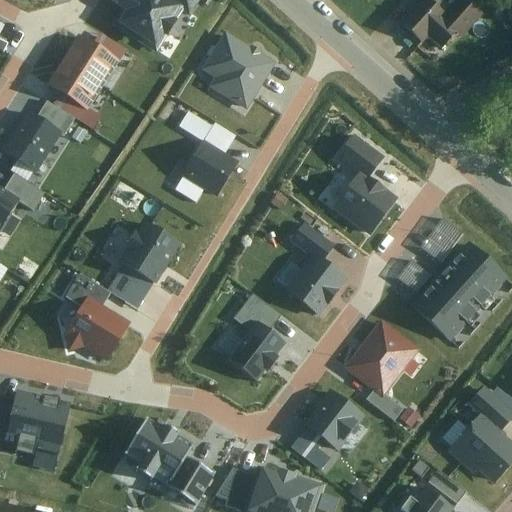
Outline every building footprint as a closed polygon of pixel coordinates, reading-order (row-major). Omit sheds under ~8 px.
[(187,0),(134,0),(123,20),(162,43),(187,0)] [(480,16),(461,0),(459,0),(445,16),(426,0),(419,0),(397,26),(420,47),(429,37),(443,50),(456,35),(461,39),(480,16)] [(511,0),(502,0),(511,12),(511,0)] [(72,50),(108,75),(124,51),(88,26),(72,50)] [(291,58),(240,29),(216,70),(226,76),(219,87),(260,111),(291,58)] [(56,74),(92,99),(108,75),(72,50),(56,74)] [(6,145),(43,168),(74,119),(37,96),(6,145)] [(201,127),(178,164),(228,194),(251,156),(201,127)] [(337,158),(355,170),(370,180),(387,156),(354,133),(337,158)] [(355,170),(334,203),(373,228),(394,195),(370,180),(355,170)] [(30,198),(0,177),(0,221),(9,228),(30,198)] [(184,234),(151,214),(122,262),(124,263),(154,281),(156,282),(184,234)] [(412,305),(449,339),(505,277),(468,244),(412,305)] [(312,250),(286,281),(321,309),(346,278),(312,250)] [(154,281),(124,263),(108,291),(138,308),(154,281)] [(81,307),(86,299),(100,307),(109,292),(78,274),(64,298),(81,307)] [(100,307),(86,299),(81,307),(65,335),(107,359),(128,323),(100,307)] [(424,346),(384,314),(346,360),(386,392),(424,346)] [(245,316),(222,354),(272,383),(295,346),(245,316)] [(329,382),(307,419),(357,449),(379,411),(329,382)] [(83,405),(28,395),(21,435),(76,445),(83,405)] [(149,409),(127,447),(177,476),(199,439),(149,409)] [(511,445),(485,422),(456,454),(502,495),(511,483),(511,445)] [(332,511),(340,481),(272,464),(260,511),(332,511)] [(403,511),(458,511),(466,502),(432,476),(403,511)]
